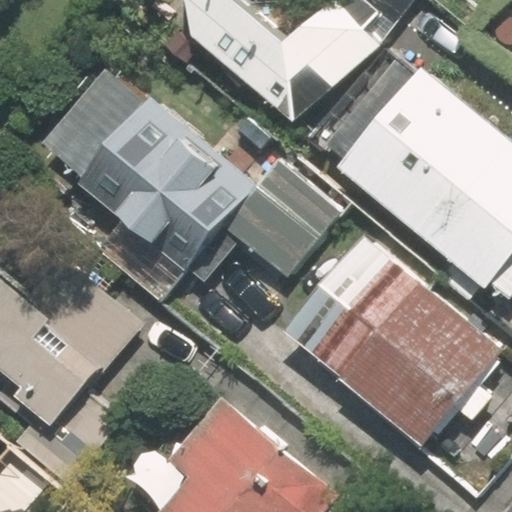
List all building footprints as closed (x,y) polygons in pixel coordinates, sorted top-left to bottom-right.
[(72,0),(25,0),(50,23),(72,0)] [(163,0),(299,125),(378,40),(335,0),(328,0),(286,45),(237,0),(163,0)] [(378,0),(402,22),(422,0),(378,0)] [(46,144),(198,273),(234,231),(268,191),(117,62),(46,144)] [(511,132),(430,65),(419,78),(403,66),(340,142),(356,155),(343,170),(501,300),(511,286),(511,132)] [(268,191),(234,231),(292,281),(352,212),(293,162),(268,191)] [(131,419),(93,387),(149,321),(24,217),(0,245),(0,365),(23,385),(19,390),(42,409),(21,434),(78,482),(131,419)] [(427,448),(511,349),(371,232),(287,331),(427,448)] [(358,511),(361,510),(226,396),(176,454),(199,474),(167,511),(358,511)]
